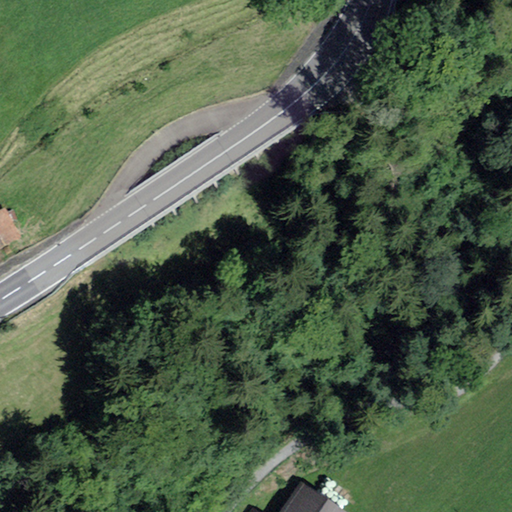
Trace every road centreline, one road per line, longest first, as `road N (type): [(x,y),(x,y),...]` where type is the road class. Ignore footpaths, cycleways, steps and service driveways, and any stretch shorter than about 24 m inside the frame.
road 1 (secondary): [(371,0),(337,60),(289,107),(0,301)]
road 2 (track): [(511,332),(486,359),(419,392),(324,423),(258,476)]
